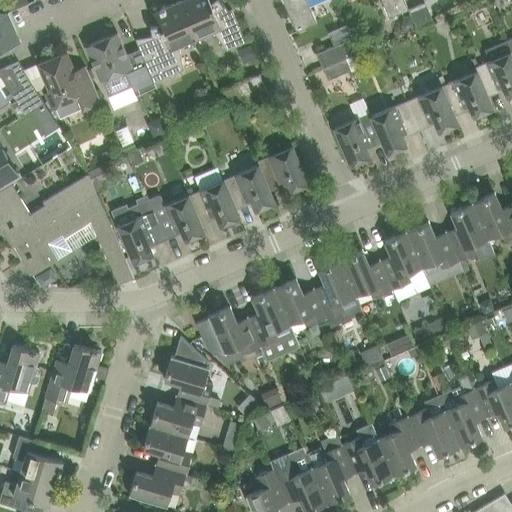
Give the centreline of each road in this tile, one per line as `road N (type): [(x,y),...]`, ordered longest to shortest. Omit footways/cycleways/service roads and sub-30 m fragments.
road 1 (residential): [(349,211),(254,0)]
road 2 (residential): [(158,297),(92,511)]
road 3 (residential): [(349,211),(158,297)]
road 4 (residential): [(511,141),(349,211)]
road 5 (residential): [(158,297),(128,306),(19,303),(0,291)]
